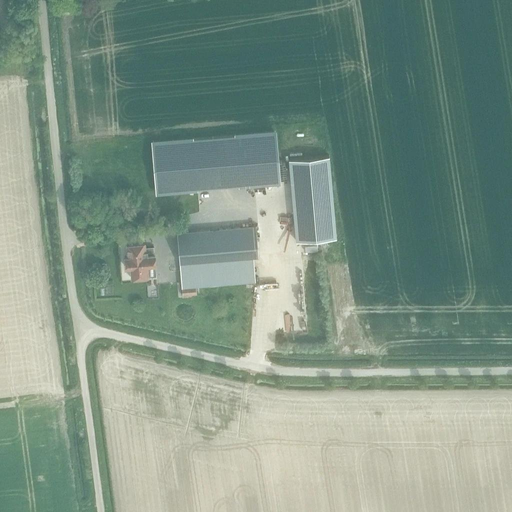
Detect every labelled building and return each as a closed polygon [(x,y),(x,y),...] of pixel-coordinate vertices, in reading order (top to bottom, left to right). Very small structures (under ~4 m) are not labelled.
[(153,141),(157,191),(279,181),(274,131),(153,141)] [(336,237),(328,155),(288,158),(295,240),(336,237)] [(293,228),(290,216),(284,217),(287,229),(293,228)] [(194,286),(198,285),(214,284),(255,281),(253,257),(258,256),(255,225),(177,232),(181,287),(194,286)] [(125,258),(123,259),(124,264),(126,265),(126,267),(130,266),(131,278),(148,277),(147,265),(155,264),(154,254),(153,246),(145,247),(145,243),(126,245),(127,256),(125,256),(125,258)] [(214,284),(198,285),(199,295),(215,294),(214,284)] [(194,286),(181,287),(182,294),(195,293),(194,286)] [(301,325),(299,317),(288,319),(290,328),(301,325)]
